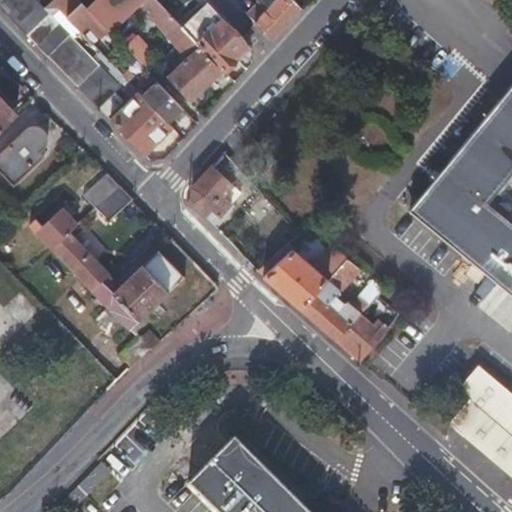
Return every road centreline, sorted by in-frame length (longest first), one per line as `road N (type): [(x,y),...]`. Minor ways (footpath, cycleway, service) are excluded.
road 1 (unclassified): [(7,511),(177,358),(259,309)]
road 2 (unclassified): [(259,309),(484,511)]
road 3 (unclassified): [(152,194),(338,0)]
road 4 (residential): [(0,37),(152,194)]
road 5 (unclassified): [(152,194),(259,309)]
